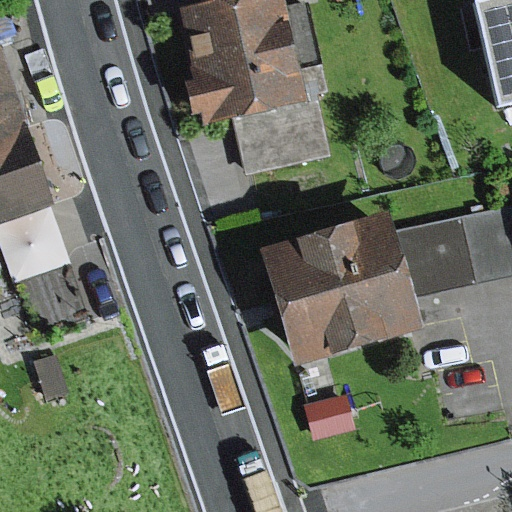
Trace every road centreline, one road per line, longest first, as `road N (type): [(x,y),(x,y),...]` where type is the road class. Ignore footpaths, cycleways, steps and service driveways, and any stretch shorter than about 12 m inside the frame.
road 1 (primary): [(247,511),(75,0)]
road 2 (residential): [(511,466),(320,511)]
